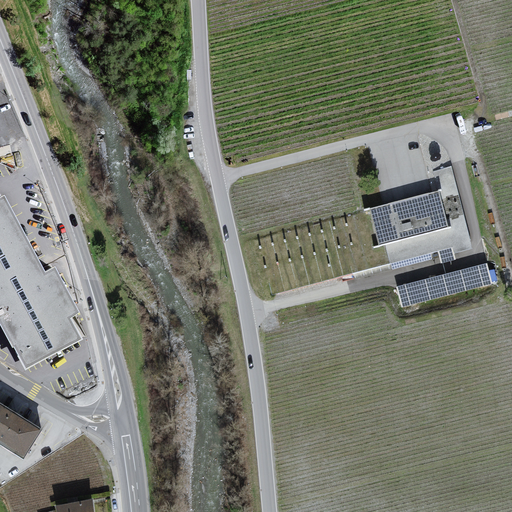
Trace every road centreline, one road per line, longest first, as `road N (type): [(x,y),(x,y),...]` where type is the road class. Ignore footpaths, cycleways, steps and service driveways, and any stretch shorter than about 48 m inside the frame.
road 1 (tertiary): [(197,0),(206,121),(246,312),(269,511)]
road 2 (tertiary): [(0,37),(77,244),(122,414)]
road 3 (track): [(448,121),(467,129),(487,124),(452,0)]
road 4 (track): [(511,277),(467,129)]
road 5 (residential): [(122,414),(79,416),(0,369)]
